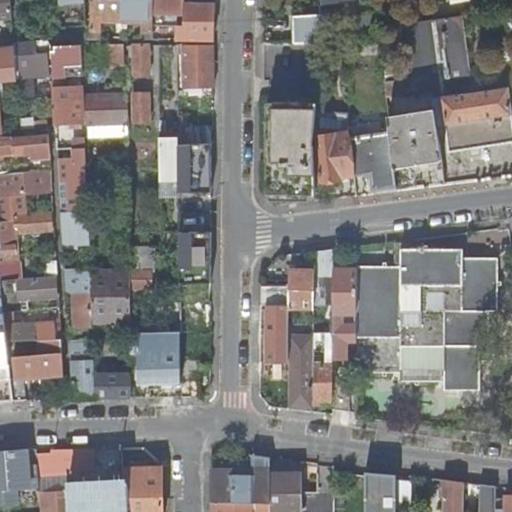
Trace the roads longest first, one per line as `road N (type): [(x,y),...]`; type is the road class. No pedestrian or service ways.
road 1 (residential): [(238,425),(511,462)]
road 2 (residential): [(240,237),(511,200)]
road 3 (residential): [(244,0),(240,237)]
road 4 (residential): [(0,426),(189,424)]
road 5 (residential): [(240,237),(238,425)]
